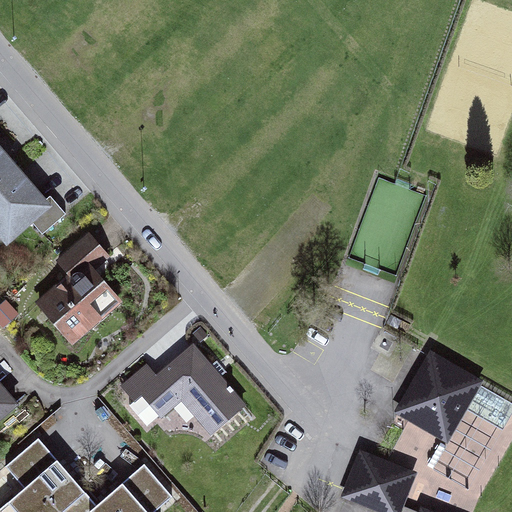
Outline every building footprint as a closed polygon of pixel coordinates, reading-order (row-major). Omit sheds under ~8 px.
[(0,245),(7,253),(54,214),(0,154),(0,245)] [(70,285),(37,311),(72,354),(124,313),(94,278),(107,270),(88,243),(58,268),(70,285)] [(250,411),(196,349),(128,405),(149,433),(185,405),(218,441),(250,411)] [(478,383),(434,363),(410,414),(406,424),(450,444),(478,383)] [(0,427),(17,414),(0,392),(0,427)] [(167,511),(181,499),(147,464),(98,510),(39,442),(0,474),(0,475),(18,496),(1,511),(167,511)] [(401,511),(416,477),(365,457),(360,466),(348,499),(380,511),(401,511)]
